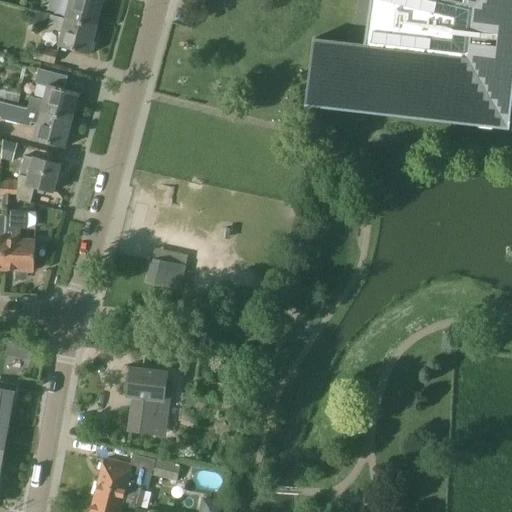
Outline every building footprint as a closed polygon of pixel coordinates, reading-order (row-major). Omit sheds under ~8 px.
[(100,0),(71,0),(66,19),(97,28),(104,1),(100,0)] [(306,106),(478,125),(510,129),(511,122),(511,0),(440,0),(472,8),(466,57),(314,39),(306,106)] [(90,55),(97,28),(66,19),(51,15),(48,28),(63,32),(59,46),(90,55)] [(56,63),(59,51),(40,45),(37,57),(56,63)] [(31,96),(28,109),(72,120),(79,94),(64,90),(68,77),(39,69),(36,83),(48,86),(44,99),(31,96)] [(64,148),(72,120),(28,109),(0,100),(0,116),(2,117),(2,119),(31,127),(32,121),(38,123),(33,139),(64,148)] [(5,141),(2,156),(14,159),(17,143),(5,141)] [(29,203),(34,188),(52,193),(60,166),(25,155),(18,181),(17,181),(16,195),(17,196),(16,199),(29,203)] [(0,194),(8,195),(9,181),(0,180),(0,194)] [(8,195),(16,195),(17,181),(9,181),(8,195)] [(35,241),(20,240),(21,229),(26,229),(27,211),(7,210),(7,215),(5,233),(3,269),(33,271),(35,241)] [(181,292),(186,267),(152,260),(151,260),(151,261),(146,284),(181,292)] [(126,395),(132,396),(128,430),(166,434),(173,383),(166,382),(167,374),(129,369),(129,374),(126,373),(124,391),(126,391),(126,395)] [(0,391),(0,421),(9,423),(12,407),(16,408),(20,387),(3,383),(1,392),(0,391)] [(240,390),(225,389),(223,409),(239,410),(240,390)] [(11,424),(9,423),(0,421),(0,450),(4,452),(7,434),(9,435),(11,424)] [(128,484),(132,467),(106,460),(95,500),(121,506),(122,506),(138,510),(144,488),(128,484)] [(179,465),(156,460),(152,475),(176,481),(179,465)] [(120,511),(122,506),(121,506),(95,500),(92,511),(120,511)]
